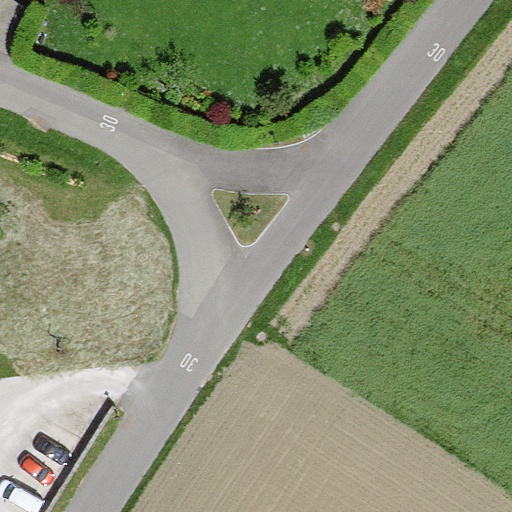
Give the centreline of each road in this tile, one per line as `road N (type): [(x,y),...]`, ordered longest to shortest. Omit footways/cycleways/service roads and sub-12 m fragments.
road 1 (unclassified): [(95,511),(152,422),(304,228)]
road 2 (unclassified): [(304,228),(92,120),(0,84)]
road 3 (unclassified): [(304,228),(468,0)]
